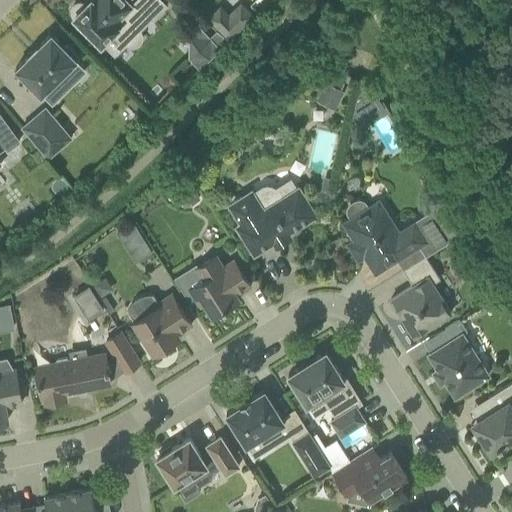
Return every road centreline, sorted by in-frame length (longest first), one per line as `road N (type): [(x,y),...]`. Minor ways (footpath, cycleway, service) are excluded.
road 1 (residential): [(115,431),(293,310),(332,301),(354,318),(482,511)]
road 2 (unclassified): [(0,280),(108,204),(309,0)]
